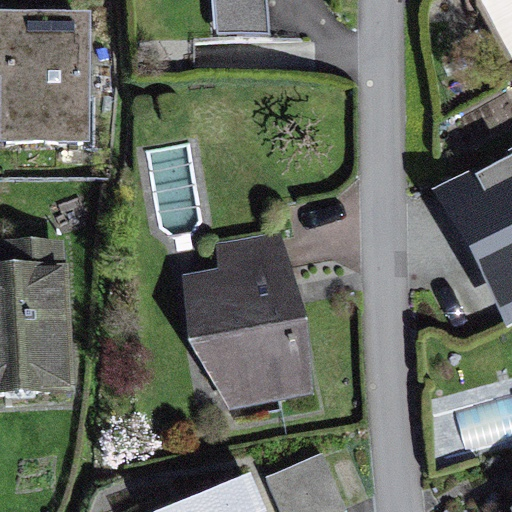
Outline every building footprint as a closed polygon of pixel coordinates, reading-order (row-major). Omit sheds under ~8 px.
[(266,0),(213,0),(218,35),(271,38),(266,0)] [(92,14),(0,12),(0,144),(91,145),(92,14)] [(511,153),(433,194),(508,333),(511,330),(511,153)] [(231,414),(314,397),(308,322),(281,234),(217,244),(218,271),(183,278),(192,345),(231,414)] [(0,399),(76,395),(68,242),(0,242),(0,251),(1,268),(0,267),(0,399)] [(347,511),(326,455),(267,480),(280,511),(347,511)] [(265,511),(252,478),(167,511),(265,511)]
